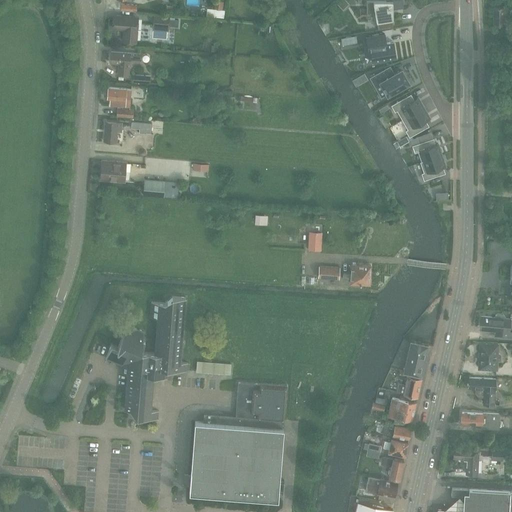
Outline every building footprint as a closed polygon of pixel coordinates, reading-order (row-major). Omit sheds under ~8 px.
[(345,0),(341,0),(337,4),(342,10),(349,4),(345,0)] [(393,0),(393,1),(367,1),(367,13),(376,13),(379,28),(392,26),(392,11),(392,9),(404,7),(402,0),(393,0)] [(207,11),(206,16),(213,17),(224,18),(225,10),(223,10),(224,2),(215,1),(214,9),(207,8),(207,11)] [(493,25),(507,25),(507,7),(493,7),(493,25)] [(136,30),(137,18),(113,16),(112,28),(125,29),(124,41),(137,42),(138,31),(136,30)] [(155,17),(154,25),(158,25),(168,26),(178,27),(179,20),(169,19),(169,18),(159,17),(155,17)] [(273,24),(267,23),(267,28),(261,27),(260,31),(266,32),(266,34),(272,34),(273,24)] [(385,33),(366,36),(368,52),(370,52),(371,62),(397,59),(394,41),(387,43),(386,41),(385,33)] [(351,36),(341,38),(342,44),(353,43),(351,36)] [(129,61),(137,61),(140,62),(140,54),(129,53),(111,52),(110,63),(119,63),(118,73),(128,73),(129,61)] [(387,68),(370,78),(375,86),(378,92),(384,89),(387,94),(388,95),(396,91),(397,93),(404,89),(403,87),(409,83),(408,82),(409,81),(403,71),(402,72),(401,70),(394,74),(393,75),(391,76),(387,68)] [(364,73),(353,80),(356,86),(368,79),(364,73)] [(151,75),(134,74),(133,82),(150,84),(151,75)] [(181,79),(181,86),(192,87),(192,80),(181,79)] [(107,87),(107,99),(110,99),(110,105),(122,106),(125,106),(126,100),(130,101),(131,89),(126,89),(126,88),(107,87)] [(411,94),(391,105),(395,112),(397,111),(402,120),(424,108),(420,100),(418,97),(414,100),(411,94)] [(387,104),(381,107),(379,109),(381,113),(389,108),(387,104)] [(117,108),(116,116),(132,117),(133,117),(134,109),(133,109),(129,109),(122,108),(117,108)] [(424,108),(402,120),(408,129),(405,130),(409,137),(429,126),(426,120),(430,118),(428,115),(424,108)] [(121,132),(121,123),(105,122),(103,141),(116,142),(117,132),(121,132)] [(151,124),(132,122),(131,128),(139,129),(138,133),(146,134),(146,133),(150,133),(151,124)] [(399,140),(393,143),(396,148),(402,145),(408,141),(409,141),(406,136),(399,140)] [(409,141),(408,141),(410,146),(412,146),(414,153),(419,151),(422,161),(423,161),(442,155),(439,147),(438,144),(436,144),(434,138),(420,143),(418,137),(412,139),(409,141)] [(422,161),(420,162),(424,172),(421,173),(424,180),(430,178),(445,173),(443,167),(446,166),(444,163),(442,155),(423,161),(422,161)] [(126,162),(102,161),(100,179),(124,181),(126,162)] [(193,163),(192,170),(208,171),(209,164),(193,163)] [(145,178),(144,193),(164,195),(165,179),(145,178)] [(267,225),(267,216),(255,215),(255,224),(267,225)] [(322,232),(309,232),(308,250),(321,251),(322,232)] [(342,279),(350,279),(350,283),(370,284),(371,265),(351,264),(350,274),(342,274),(342,279)] [(318,278),(338,279),(339,267),(319,266),(318,278)] [(151,411),(153,378),(156,376),(167,376),(167,372),(170,369),(187,371),(188,363),(181,362),(186,298),(172,297),(164,303),(150,302),(149,317),(156,318),(154,353),(142,352),(143,332),(126,325),(117,347),(111,344),(105,359),(120,365),(120,373),(126,373),(123,409),(130,410),(136,417),(158,419),(158,411),(151,411)] [(508,330),(509,319),(504,318),(504,316),(503,314),(497,314),(495,315),(495,318),(480,316),(479,328),(495,329),(494,337),(511,338),(511,330),(508,330)] [(405,372),(421,375),(427,345),(410,341),(404,371),(405,372)] [(500,355),(499,354),(497,354),(497,345),(480,344),(479,369),(496,370),(497,360),(498,360),(500,359),(500,355)] [(197,371),(230,373),(230,364),(198,361),(197,371)] [(396,392),(403,394),(417,397),(421,379),(407,376),(405,385),(398,383),(396,392)] [(482,403),(483,403),(483,404),(494,405),(495,381),(496,378),(468,377),(468,388),(475,389),(475,393),(478,396),(482,396),(482,403)] [(236,416),(282,419),(284,420),(286,386),(238,382),(236,416)] [(392,397),(390,406),(414,411),(416,402),(408,401),(408,397),(400,395),(400,398),(392,397)] [(373,402),(372,409),(373,409),(376,409),(381,411),(384,411),(385,405),(387,400),(386,400),(380,398),(379,398),(378,398),(377,403),(373,402)] [(395,421),(402,422),(403,422),(404,418),(412,420),(414,411),(390,406),(388,414),(396,416),(395,421)] [(190,486),(189,493),(278,500),(284,428),(281,428),(282,419),(236,416),(228,415),(204,413),(203,422),(195,421),(191,475),(188,475),(184,475),(184,480),(184,481),(183,485),(187,486),(190,486)] [(482,425),(481,428),(499,429),(499,421),(499,420),(499,414),(482,413),(482,414),(461,413),(461,423),(482,425)] [(382,434),(390,436),(408,439),(410,428),(395,425),(394,430),(384,428),(382,434)] [(388,451),(405,455),(407,443),(391,439),(391,442),(384,440),(382,447),(389,449),(388,451)] [(368,445),(367,449),(367,450),(379,452),(381,446),(368,443),(368,444),(368,445)] [(478,474),(479,455),(491,456),(491,460),(503,461),(503,449),(492,448),(479,448),(454,446),(453,459),(466,460),(465,474),(478,474)] [(378,458),(379,452),(367,450),(366,456),(378,458)] [(390,466),(388,477),(400,480),(404,461),(382,456),(380,464),(390,466)] [(392,503),(395,490),(397,487),(396,484),(396,482),(380,479),(368,477),(365,490),(379,493),(378,500),(392,503)] [(511,511),(511,490),(510,491),(452,488),(452,496),(463,497),(463,502),(462,511),(511,511)] [(462,511),(463,502),(459,497),(449,505),(448,507),(445,510),(439,509),(437,509),(436,511),(462,511)] [(392,511),(393,510),(357,502),(354,511),(392,511)]
